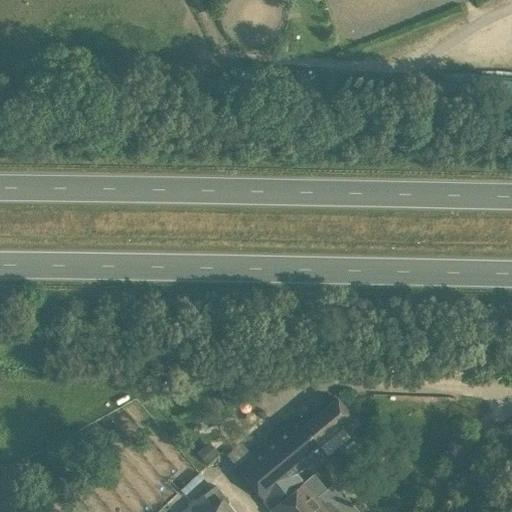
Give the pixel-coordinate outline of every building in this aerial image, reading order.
[(283,379),(290,364),(277,358),(270,372),(283,379)] [(314,422),(301,432),(316,452),(314,453),(324,467),(334,460),(331,455),(356,437),(353,433),(365,424),(353,406),(320,431),(314,422)] [(301,432),(248,471),(274,505),(306,481),(324,467),(314,453),(316,452),(301,432)] [(198,454),(208,465),(220,454),(210,443),(198,454)] [(306,481),(274,505),(279,511),(360,511),(344,490),(324,505),(306,481)] [(195,511),(237,511),(236,511),(234,511),(227,511),(216,497),(195,511)]
